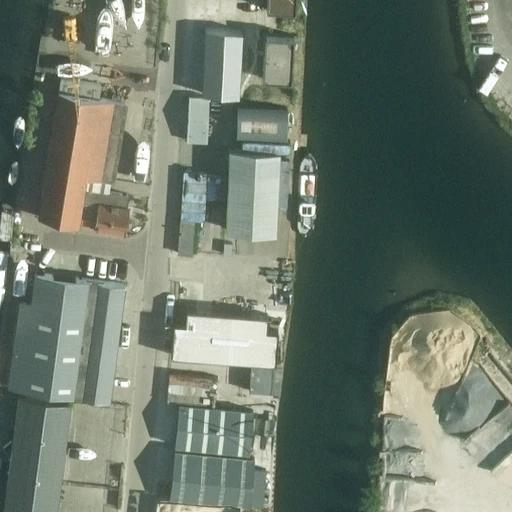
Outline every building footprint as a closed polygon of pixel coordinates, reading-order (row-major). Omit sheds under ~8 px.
[(264,0),(264,8),(293,10),(293,0),(264,0)] [(241,30),(205,28),(202,93),(238,95),(241,30)] [(263,34),(260,79),(289,80),(291,35),(263,34)] [(94,226),(124,231),(128,207),(125,206),(127,195),(108,192),(123,102),(97,98),(100,85),(60,78),(37,216),(77,223),(77,222),(94,225),(94,226)] [(186,140),(205,141),(207,141),(209,98),(188,97),(186,140)] [(235,137),(285,138),(286,107),(236,105),(235,137)] [(225,229),(274,231),(278,149),(228,147),(225,229)] [(207,186),(209,176),(182,171),(180,182),(207,186)] [(200,208),(201,189),(186,188),(185,208),(200,208)] [(190,254),(193,221),(179,220),(176,253),(190,254)] [(19,302),(8,387),(19,388),(77,396),(109,400),(110,386),(124,284),(34,272),(30,303),(19,302)] [(238,281),(236,305),(286,309),(287,285),(238,281)] [(274,363),(277,330),(172,322),(170,356),(274,363)] [(249,364),(247,391),(271,393),(273,366),(249,364)] [(165,372),(165,389),(178,390),(179,373),(165,372)] [(54,511),(69,403),(18,397),(3,511),(54,511)] [(248,452),(253,410),(178,402),(173,444),(248,452)] [(379,466),(403,468),(404,461),(417,462),(418,445),(381,442),(379,466)] [(511,448),(487,463),(511,508),(511,448)] [(173,450),(168,498),(248,507),(249,504),(252,468),(253,458),(173,450)] [(265,469),(252,468),(249,504),(261,505),(265,469)]
